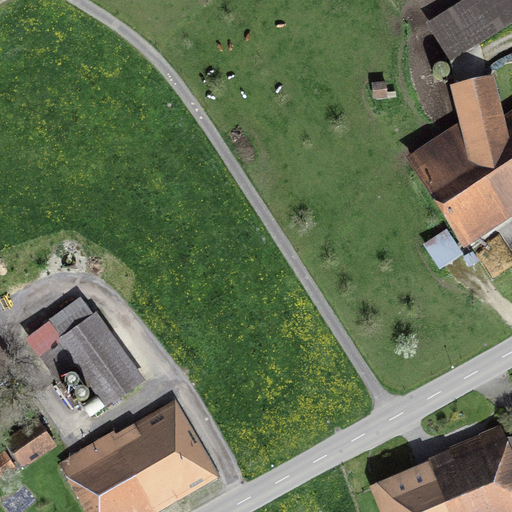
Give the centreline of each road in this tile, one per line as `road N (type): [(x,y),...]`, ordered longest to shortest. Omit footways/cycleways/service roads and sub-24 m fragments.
road 1 (track): [(392,417),(170,79),(78,0)]
road 2 (tertiary): [(222,511),(511,350)]
